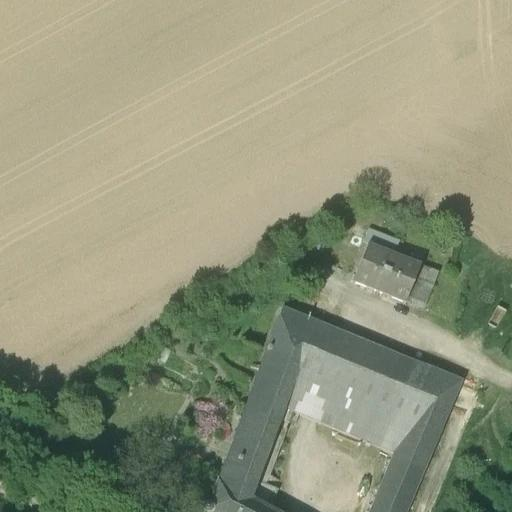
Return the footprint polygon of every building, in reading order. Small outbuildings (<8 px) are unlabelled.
[(394,251),(369,241),(366,251),(390,260),(394,251)] [(366,251),(364,250),(349,287),(402,309),(417,271),(390,260),(366,251)] [(434,278),(417,271),(402,309),(418,315),(434,278)] [(369,511),(405,511),(457,388),(278,314),(244,409),(277,421),(280,413),(391,459),(369,511)] [(199,511),(261,511),(247,504),(253,485),(277,421),(244,409),(207,510),(205,509),(203,509),(201,510),(199,511)] [(268,511),(275,494),(253,485),(247,504),(261,511),(268,511)]
